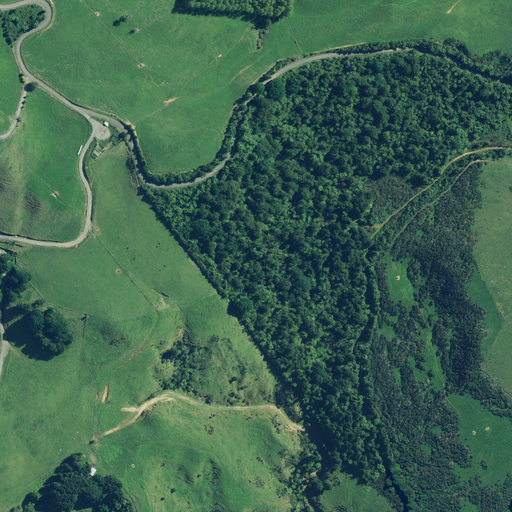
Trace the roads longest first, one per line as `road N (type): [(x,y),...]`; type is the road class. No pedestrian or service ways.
road 1 (unclassified): [(511,82),(434,51),(318,56),(286,67),(252,94),(223,162),(193,182),(164,185),(141,175),(120,123),(26,76),(16,50),(23,35),(49,21),(43,0)]
road 2 (track): [(511,150),(472,152),(371,241),(379,303),(371,408),(408,511)]
